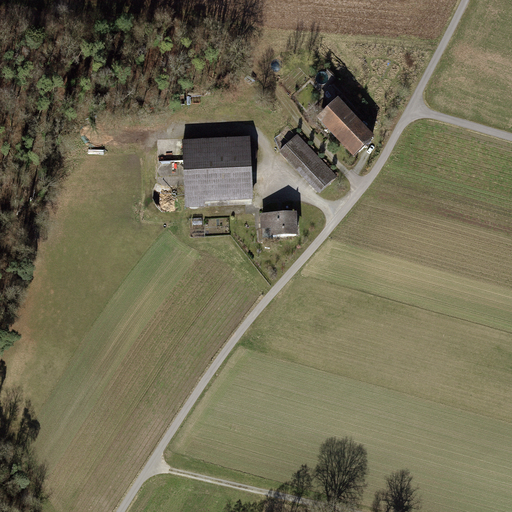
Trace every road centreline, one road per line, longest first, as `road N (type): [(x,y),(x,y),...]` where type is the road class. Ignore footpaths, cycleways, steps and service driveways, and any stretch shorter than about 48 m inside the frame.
road 1 (track): [(123,511),(228,351),(373,175),(466,0)]
road 2 (track): [(342,219),(282,179),(272,143),(300,125),(293,104),(215,39),(172,23),(0,9)]
road 3 (track): [(358,511),(154,467)]
